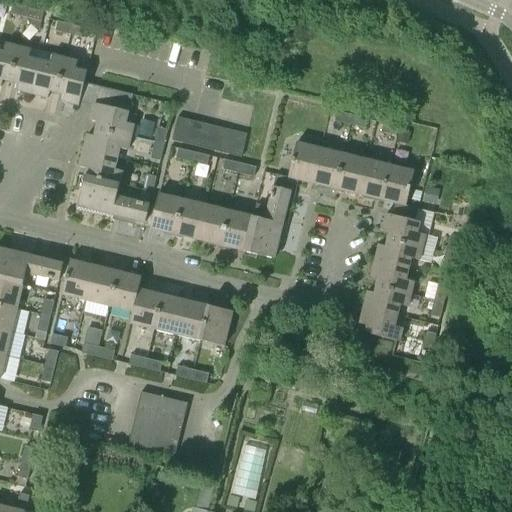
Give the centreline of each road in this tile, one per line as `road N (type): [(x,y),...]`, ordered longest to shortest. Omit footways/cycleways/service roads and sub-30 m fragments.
road 1 (residential): [(8,215),(158,252),(194,276),(326,302),(344,221)]
road 2 (residential): [(8,215),(27,155),(82,124),(87,109)]
